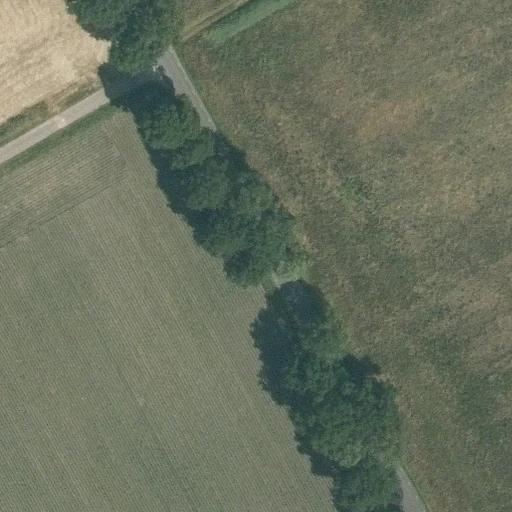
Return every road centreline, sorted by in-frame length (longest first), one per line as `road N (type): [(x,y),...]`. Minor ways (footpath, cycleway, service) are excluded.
road 1 (tertiary): [(412,511),(159,49)]
road 2 (unclassified): [(0,154),(122,84),(159,49)]
